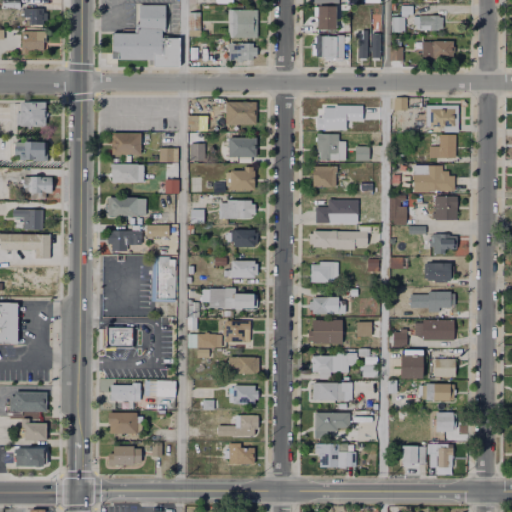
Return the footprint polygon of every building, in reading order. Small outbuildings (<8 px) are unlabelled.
[(12,0),(12,8),(1,8),(1,0),(12,0)] [(162,4),(162,30),(159,31),(159,36),(176,36),(177,64),(146,64),(146,58),(108,58),(109,32),(136,32),(136,3),(162,4)] [(40,7),(40,21),(27,21),(27,7),(40,7)] [(317,7),(335,7),(335,29),(317,29),(317,7)] [(227,10),(257,10),(257,37),(227,38),(227,10)] [(198,11),(198,28),(186,28),(186,11),(198,11)] [(437,14),(441,15),(441,28),(416,28),(416,23),(412,23),(412,14),(437,14)] [(403,30),(390,30),(390,16),(403,15),(403,30)] [(366,28),(365,56),(356,56),(357,35),(353,35),(353,30),(360,30),(360,28),(366,28)] [(0,29),(17,29),(17,51),(0,50),(0,29)] [(41,29),(41,48),(26,48),(26,52),(17,51),(17,29),(41,29)] [(378,31),(378,58),(370,58),(370,31),(378,31)] [(342,35),(341,56),(314,56),(314,53),(311,53),(311,42),(314,42),(314,34),(342,35)] [(450,39),(450,55),(421,55),(421,39),(450,39)] [(254,45),(254,55),(251,55),(251,58),(227,58),(227,41),(251,41),(251,45),(254,45)] [(401,45),(401,58),(389,58),(389,45),(401,45)] [(405,95),(405,107),(393,107),(393,95),(405,95)] [(254,99),(253,122),(223,122),(223,99),(254,99)] [(18,101),(43,100),(43,125),(17,125),(17,123),(13,123),(13,111),(17,111),(18,101)] [(456,103),(456,129),(442,129),(442,124),(424,123),(424,102),(456,103)] [(377,105),(377,119),(346,119),(346,129),(315,129),(315,117),(321,117),(321,105),(377,105)] [(205,114),(205,125),(185,125),(185,113),(205,114)] [(138,130),(138,151),(108,151),(108,130),(138,130)] [(344,139),(344,157),(318,157),(318,149),(316,149),(316,142),(315,131),(335,131),(335,139),(344,139)] [(454,133),(453,155),(427,155),(427,144),(438,144),(438,133),(454,133)] [(254,135),(254,154),(225,154),(226,135),(254,135)] [(46,142),(46,161),(19,160),(19,157),(13,156),(14,142),(46,142)] [(202,143),(188,143),(188,160),(203,160),(202,143)] [(366,145),(366,158),(353,158),(354,145),(366,145)] [(175,146),(175,159),(157,159),(157,146),(175,146)] [(140,163),(140,180),(108,179),(109,171),(107,161),(134,161),(140,163)] [(452,174),(451,188),(412,187),(412,163),(440,163),(440,170),(446,170),(446,174),(452,174)] [(334,164),(333,184),(311,183),(311,164),(334,164)] [(252,168),(252,188),(224,188),(224,170),(228,170),(228,168),(252,168)] [(47,175),(47,191),(42,191),(42,198),(28,197),(28,190),(20,190),(20,174),(47,175)] [(175,178),(175,190),(162,190),(163,178),(175,178)] [(388,194),(405,194),(405,202),(400,202),(401,205),(405,205),(406,225),(393,225),(392,221),(388,221),(388,194)] [(454,217),(431,217),(431,212),(433,212),(433,194),(454,194),(454,217)] [(144,197),(143,213),(105,212),(105,195),(133,195),(144,197)] [(249,198),(249,202),(252,202),(252,213),(249,213),(249,216),(219,215),(219,201),(226,201),(226,198),(249,198)] [(355,198),(355,221),(313,220),(313,205),(327,205),(326,198),(355,198)] [(41,207),(40,226),(21,226),(21,215),(10,215),(10,207),(41,207)] [(201,208),(200,221),(188,221),(188,208),(201,208)] [(165,223),(165,234),(144,234),(144,223),(165,223)] [(407,226),(424,226),(424,234),(407,234),(407,226)] [(255,230),(255,242),(252,242),(252,244),(232,244),(232,240),(225,240),(225,237),(223,237),(223,233),(225,230),(228,230),(228,227),(252,227),(252,230),(255,230)] [(138,229),(138,241),(124,241),(124,248),(109,248),(109,242),(105,242),(105,229),(138,229)] [(365,230),(365,244),(311,244),(311,241),(308,241),(308,231),(311,231),(365,230)] [(0,232),(47,233),(47,256),(33,256),(33,248),(0,247),(0,232)] [(455,235),(455,250),(442,250),(442,254),(429,254),(429,235),(455,235)] [(173,268),(173,299),(149,299),(150,254),(167,255),(167,268),(173,268)] [(406,256),(406,267),(389,267),(389,255),(406,256)] [(376,257),(376,268),(366,268),(366,257),(376,257)] [(255,262),(255,273),(252,273),(252,276),(225,276),(225,267),(229,267),(229,258),(252,258),(252,262),(255,262)] [(336,260),(336,282),(309,281),(309,260),(336,260)] [(425,264),(456,263),(456,281),(425,281),(425,264)] [(255,293),(255,306),(206,306),(206,286),(233,286),(233,290),(249,290),(249,293),(255,293)] [(357,289),(357,296),(348,296),(348,288),(357,289)] [(453,294),(453,308),(437,308),(437,312),(426,312),(426,308),(409,308),(409,294),(426,294),(426,291),(449,292),(449,294),(453,294)] [(373,298),(373,312),(357,312),(357,296),(373,298)] [(338,297),(337,315),(309,314),(310,297),(338,297)] [(0,303),(17,303),(17,345),(0,345),(0,303)] [(452,318),(452,345),(422,345),(422,318),(452,318)] [(339,319),(340,333),(337,333),(337,337),(331,337),(331,342),(310,342),(310,340),(306,340),(306,328),(310,328),(310,322),(313,322),(313,319),(339,319)] [(247,320),(247,339),(223,339),(223,320),(247,320)] [(369,322),(369,338),(354,337),(354,322),(369,322)] [(132,327),(132,348),(105,348),(106,327),(132,327)] [(406,331),(406,342),(392,342),(392,331),(406,331)] [(218,332),(218,346),(185,346),(185,332),(218,332)] [(420,348),(419,376),(396,376),(397,352),(408,352),(408,347),(420,348)] [(355,350),(354,370),(329,370),(329,378),(310,377),(310,371),(317,371),(317,369),(309,369),(309,353),(333,353),(333,350),(355,350)] [(257,356),(257,368),(252,368),(252,371),(230,371),(230,355),(257,356)] [(449,357),(449,375),(429,375),(429,357),(449,357)] [(376,365),(375,377),(358,377),(358,364),(376,365)] [(111,381),(139,381),(139,401),(111,401),(111,381)] [(154,381),(174,381),(174,397),(154,397),(154,381)] [(351,382),(350,398),(311,398),(311,381),(351,382)] [(447,383),(447,398),(419,397),(419,382),(447,383)] [(252,383),(252,388),(255,388),(255,397),(253,397),(253,402),(227,402),(227,386),(231,386),(231,383),(252,383)] [(15,393),(45,393),(45,412),(9,411),(9,397),(14,397),(15,393)] [(211,398),(211,408),(201,408),(201,398),(211,398)] [(449,429),(430,429),(430,410),(449,410),(449,429)] [(199,411),(198,422),(188,422),(188,411),(199,411)] [(347,412),(347,429),(334,428),(334,437),(312,437),(313,411),(347,412)] [(108,413),(136,413),(137,431),(109,432),(108,413)] [(256,413),(256,427),(253,427),(252,434),(215,434),(215,424),(233,424),(233,413),(256,413)] [(22,419),(31,419),(30,424),(44,424),(44,440),(22,439),(22,438),(16,437),(17,429),(21,429),(22,419)] [(251,462),(227,462),(227,441),(238,442),(238,445),(251,445),(251,462)] [(355,450),(354,466),(317,465),(317,454),(314,453),(314,442),(336,443),(336,450),(355,450)] [(113,446),(133,446),(133,449),(141,449),(141,467),(108,467),(108,452),(113,452),(113,446)] [(401,446),(423,446),(423,464),(402,465),(401,446)] [(15,448),(44,448),(44,466),(15,466),(15,448)] [(438,448),(451,448),(450,469),(438,469),(438,448)] [(427,454),(435,454),(435,467),(427,467),(427,454)]
